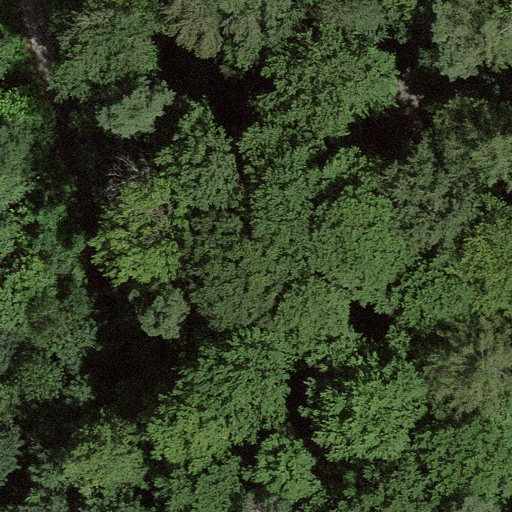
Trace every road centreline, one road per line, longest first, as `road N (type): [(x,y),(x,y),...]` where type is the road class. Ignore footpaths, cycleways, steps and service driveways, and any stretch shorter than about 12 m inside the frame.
road 1 (track): [(36,0),(161,511)]
road 2 (unclassified): [(435,511),(412,317),(401,130),(404,0)]
